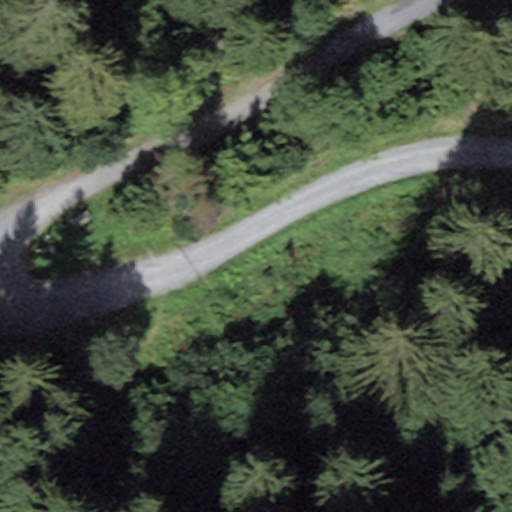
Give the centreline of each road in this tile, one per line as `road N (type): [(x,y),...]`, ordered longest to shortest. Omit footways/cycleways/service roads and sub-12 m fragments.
road 1 (track): [(511,157),(449,156),(377,171),(141,288),(41,311),(0,306)]
road 2 (track): [(0,230),(196,117),(426,0)]
